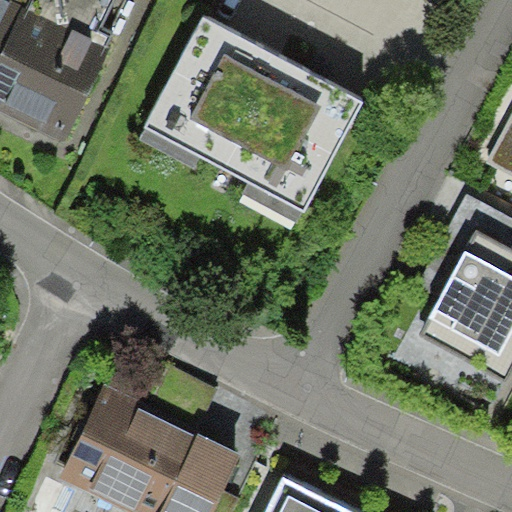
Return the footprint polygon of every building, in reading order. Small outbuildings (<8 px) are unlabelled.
[(135,0),(0,0),(0,121),(64,151),(135,0)] [(361,104),(199,20),(133,146),(189,175),(197,159),(248,185),(242,198),(298,227),(361,104)] [(511,233),(511,223),(466,200),(420,290),(434,297),(413,337),(504,383),(511,366),(511,249),(505,246),(511,233)] [(209,511),(239,447),(103,385),(60,481),(128,511),(209,511)] [(351,511),(277,475),(258,511),(351,511)]
